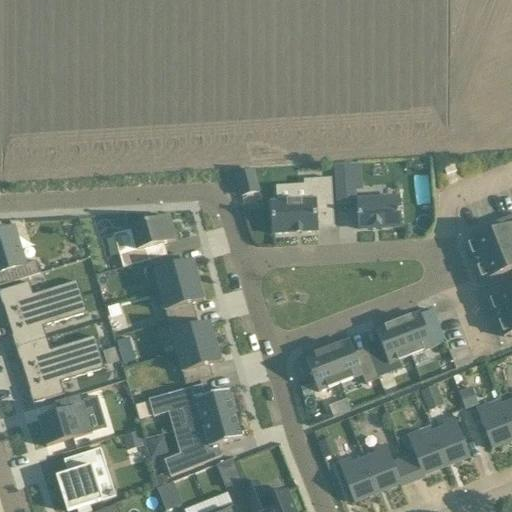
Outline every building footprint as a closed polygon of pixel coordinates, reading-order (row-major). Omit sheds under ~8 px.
[(353,204),(352,191),(351,166),(335,167),(337,205),(353,204)] [(255,170),(236,175),(242,199),(261,193),(255,170)] [(306,202),(277,203),(272,204),(274,236),(318,233),(318,230),(316,209),(334,208),(333,203),(332,181),(304,183),(305,189),(306,202)] [(402,228),(400,199),(358,202),(360,230),(402,228)] [(511,216),(494,224),(497,231),(493,233),(467,243),(473,259),(476,267),(477,267),(483,283),(511,271),(511,216)] [(132,228),(138,251),(120,256),(124,269),(149,262),(146,250),(176,242),(169,218),(132,228)] [(16,283),(41,275),(37,262),(26,266),(14,229),(0,233),(0,275),(12,271),(16,283)] [(159,293),(198,282),(192,263),(181,266),(177,255),(151,263),(159,293)] [(84,285),(95,282),(88,259),(78,261),(84,285)] [(159,293),(168,324),(195,316),(192,305),(203,301),(198,282),(159,293)] [(6,314),(9,321),(83,298),(78,283),(34,296),(30,284),(0,293),(0,297),(3,306),(6,314)] [(495,313),(498,322),(504,338),(511,335),(511,288),(510,289),(489,298),(495,313)] [(88,314),(83,298),(9,321),(11,329),(13,337),(12,337),(16,350),(47,340),(43,328),(88,314)] [(118,303),(105,307),(113,336),(126,333),(118,303)] [(398,324),(411,358),(433,349),(420,315),(398,324)] [(199,328),(195,316),(168,324),(177,355),(216,344),(210,324),(199,328)] [(411,358),(398,324),(376,332),(389,366),(411,358)] [(21,361),(26,377),(100,354),(95,338),(51,352),(47,340),(16,350),(20,362),(21,361)] [(120,351),(132,348),(129,339),(117,342),(120,351)] [(350,342),(328,351),(341,385),(362,376),(366,386),(380,380),(376,370),(368,349),(355,354),(350,342)] [(221,363),(216,344),(177,355),(186,385),(213,378),(210,366),(221,363)] [(119,361),(115,349),(103,353),(107,365),(119,361)] [(328,351),(306,359),(319,393),(341,385),(328,351)] [(105,370),(100,354),(26,377),(31,393),(30,393),(34,406),(65,396),(61,383),(105,370)] [(308,385),(301,388),(305,398),(312,395),(308,385)] [(202,386),(149,401),(154,418),(169,414),(184,410),(189,428),(236,416),(229,392),(206,398),(202,386)] [(421,394),(425,406),(442,399),(437,387),(421,394)] [(459,394),(466,411),(478,406),(472,389),(459,394)] [(79,397),(55,404),(58,416),(39,422),(47,448),(90,435),(79,397)] [(347,400),(329,407),(333,417),(351,411),(347,400)] [(154,417),(150,403),(138,406),(142,421),(154,417)] [(511,403),(502,407),(511,432),(511,403)] [(478,410),(485,432),(493,450),(511,442),(511,432),(502,407),(490,411),(488,406),(478,410)] [(181,455),(164,462),(171,478),(222,458),(219,446),(243,440),(236,416),(189,428),(195,449),(181,455)] [(446,428),(434,434),(448,468),(471,459),(463,440),(454,419),(444,423),(446,428)] [(123,438),(127,450),(144,445),(141,433),(123,438)] [(425,477),(448,468),(434,434),(422,439),(419,433),(408,437),(415,454),(404,459),(414,484),(426,479),(425,477)] [(324,460),(325,460),(339,454),(333,438),(318,445),(324,460)] [(393,464),(386,447),(374,451),(377,457),(364,461),(378,495),(401,486),(401,488),(414,484),(404,459),(393,464)] [(69,475),(57,478),(67,511),(73,511),(103,502),(92,469),(105,465),(100,451),(65,462),(69,475)] [(378,495),(364,461),(353,466),(350,459),(339,463),(348,486),(355,504),(378,495)] [(222,475),(237,470),(233,460),(218,466),(222,475)] [(156,478),(159,488),(169,485),(166,475),(156,478)] [(257,483),(246,488),(255,511),(263,511),(268,510),(268,511),(294,511),(286,492),(264,500),(257,483)] [(158,490),(162,500),(176,494),(172,484),(158,490)] [(252,511),(245,496),(234,500),(239,511),(252,511)]
